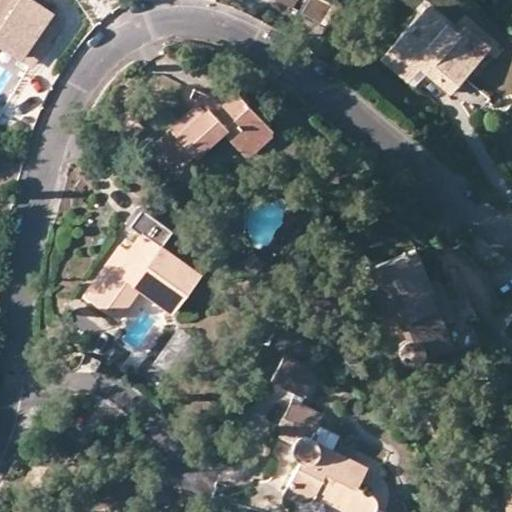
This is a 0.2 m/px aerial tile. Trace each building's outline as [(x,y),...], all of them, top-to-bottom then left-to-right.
[(64,20),(35,0),(0,0),(0,46),(30,67),(64,20)] [(287,10),(268,0),(237,0),(280,23),(287,10)] [(484,56),(428,8),(383,62),(409,85),(422,72),(451,95),(484,56)] [(201,105),(208,112),(232,89),(225,82),(201,105)] [(275,131),(232,89),(208,112),(201,105),(164,142),(190,168),(224,133),(249,158),(255,158),(275,137),(275,131)] [(112,149),(97,152),(101,167),(115,163),(112,149)] [(121,245),(84,296),(118,321),(140,290),(173,314),(200,275),(163,247),(173,232),(144,211),(131,229),(138,235),(128,250),(121,245)] [(360,275),(369,298),(386,291),(396,317),(406,339),(403,341),(402,342),(400,344),(400,346),(399,348),(398,350),(398,351),(398,353),(398,355),(399,358),(401,360),(403,362),(405,364),(408,365),(411,366),(414,365),(418,365),(421,362),(423,360),(425,358),(425,356),(426,353),(427,351),(426,348),(428,348),(432,356),(477,336),(470,320),(499,308),(486,272),(461,249),(423,264),(418,251),(360,275)] [(380,323),(396,317),(386,291),(369,298),(380,323)] [(313,370),(284,357),(273,380),(297,391),(306,395),(316,375),(313,370)] [(297,391),(294,399),(303,403),(306,395),(297,391)] [(303,403),(294,399),(277,433),(292,440),(291,443),(291,446),(290,448),(291,452),(292,455),(294,457),(296,459),(300,462),(284,494),(289,498),(292,498),(296,499),(301,500),(306,500),(310,499),(314,499),(317,496),(347,511),(373,511),(374,510),(375,506),(376,503),(376,500),(375,499),(374,495),(373,494),(369,491),(359,486),(368,465),(313,439),(324,413),(303,403)]
